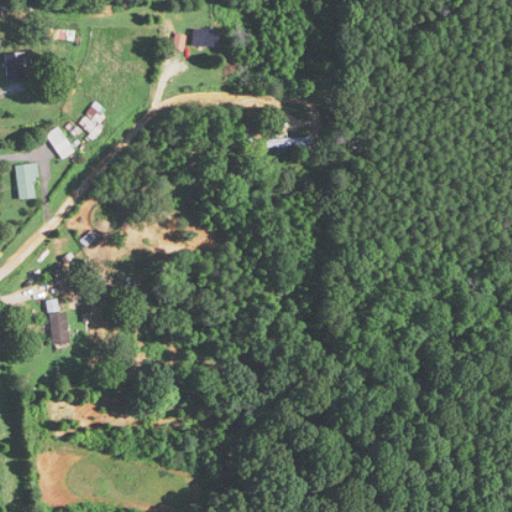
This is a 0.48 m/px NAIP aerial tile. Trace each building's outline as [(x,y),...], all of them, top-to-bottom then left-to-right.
[(6,77),(21,77),(21,54),(6,54),(6,77)] [(105,120),(92,108),(79,121),(91,134),(105,120)] [(46,133),(60,159),(73,152),(60,126),(46,133)] [(312,147),(312,137),(264,137),(264,147),(312,147)] [(34,163),(14,165),(18,199),(37,198),(34,163)] [(66,311),(55,311),(55,300),(49,300),(49,344),(66,344),(66,311)]
